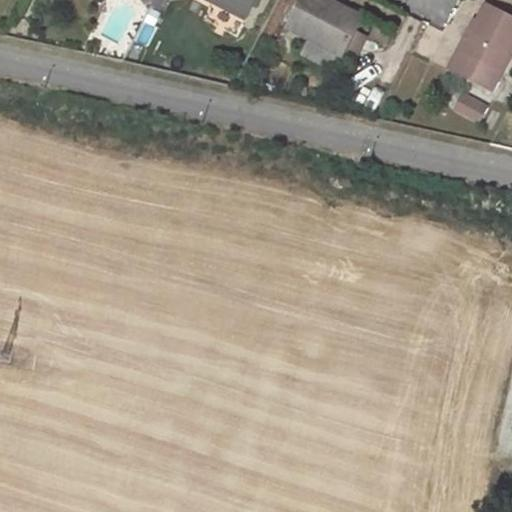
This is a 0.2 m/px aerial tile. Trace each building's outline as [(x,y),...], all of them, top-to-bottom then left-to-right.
[(133,0),(103,0),(96,51),(127,55),(135,0),(133,0)] [(166,0),(155,0),(152,6),(161,11),(166,0)] [(208,0),(247,20),(256,0),(208,0)] [(300,55),(335,73),(343,58),(358,30),(364,18),(328,0),(303,0),(288,28),(308,39),(300,55)] [(511,52),(511,17),(487,4),(468,40),(466,39),(449,71),(491,93),(511,52)] [(367,35),(387,46),(393,33),(364,18),(358,30),(367,35)] [(352,62),(367,35),(358,30),(343,58),(352,62)] [(462,91),(451,110),(478,126),(489,107),(462,91)]
